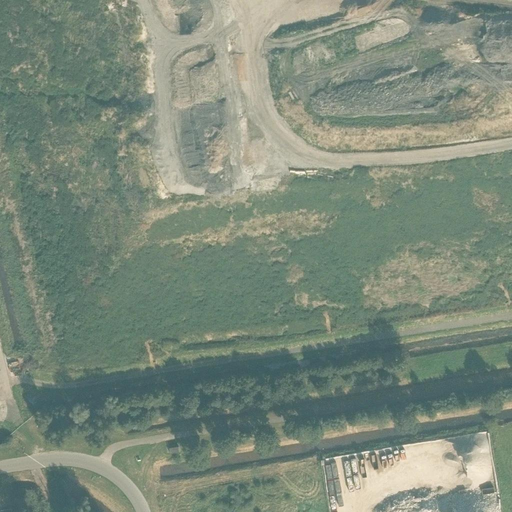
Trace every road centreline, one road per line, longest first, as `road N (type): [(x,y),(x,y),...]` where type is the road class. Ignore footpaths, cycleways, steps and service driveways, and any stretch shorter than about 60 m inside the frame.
road 1 (track): [(511,313),(60,386),(0,367)]
road 2 (unclassified): [(0,466),(49,458),(98,466),(129,489),(142,511)]
